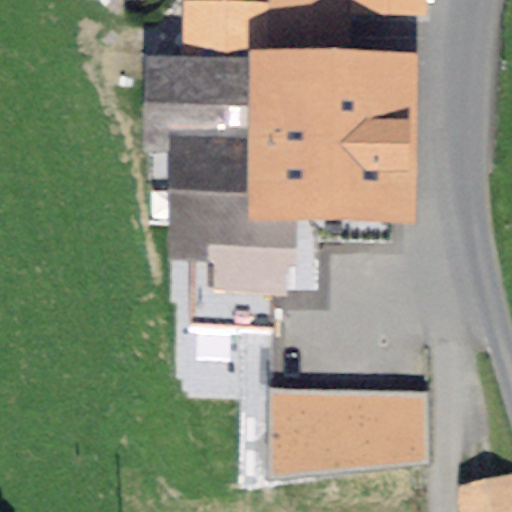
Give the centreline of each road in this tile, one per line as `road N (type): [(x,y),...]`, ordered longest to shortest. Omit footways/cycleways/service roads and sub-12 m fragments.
road 1 (unclassified): [(470,0),(460,169),(511,391)]
road 2 (track): [(473,225),(444,360),(445,511)]
